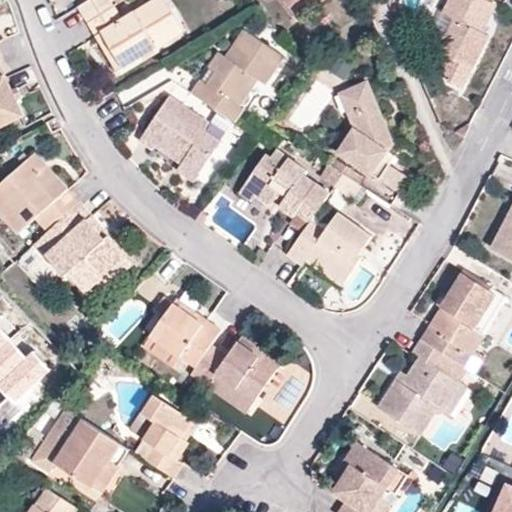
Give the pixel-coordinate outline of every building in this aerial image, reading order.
[(114,8),(109,0),(91,0),(81,7),(89,22),(114,8)] [(157,0),(122,21),(114,8),(89,22),(97,36),(106,31),(125,64),(143,54),(138,47),(152,39),(156,46),(185,29),(168,0),(157,0)] [(303,0),(280,0),(289,11),(303,0)] [(453,0),(445,16),(462,25),(457,34),(451,31),(448,36),(445,35),(437,51),(449,58),(443,67),(449,81),(462,87),(487,36),(482,34),(497,5),(490,2),(491,0),(453,0)] [(462,25),(445,16),(437,30),(445,35),(448,36),(451,31),(457,34),(462,25)] [(203,81),(194,94),(235,121),(244,107),(235,101),(251,75),(264,83),(282,54),(246,29),(234,46),(241,50),(233,61),(228,57),(220,53),(211,68),(218,72),(210,85),(203,81)] [(117,69),(125,64),(106,31),(97,36),(117,69)] [(143,54),(156,46),(152,39),(138,47),(143,54)] [(234,46),(228,57),(233,61),(241,50),(234,46)] [(0,129),(26,118),(7,79),(3,81),(0,75),(0,129)] [(370,82),(354,90),(363,110),(352,115),(359,130),(341,155),(400,192),(409,178),(390,166),(398,156),(392,151),(397,144),(370,82)] [(343,94),(352,115),(363,110),(354,90),(343,94)] [(154,148),(156,144),(160,138),(180,153),(177,158),(200,173),(226,134),(170,97),(141,139),(154,148)] [(156,144),(177,158),(180,153),(160,138),(156,144)] [(312,219),(331,193),(306,176),(309,171),(279,151),(272,159),(266,155),(249,181),(262,191),(257,197),(272,207),(282,193),(288,198),(282,207),(295,217),(298,214),(310,222),(312,219)] [(35,154),(29,160),(42,173),(48,167),(35,154)] [(196,179),(200,173),(177,158),(173,163),(196,179)] [(80,203),(48,167),(42,173),(29,160),(0,186),(0,214),(19,236),(38,219),(49,231),(80,203)] [(345,174),(331,165),(322,179),(335,188),(345,174)] [(361,185),(345,174),(335,188),(352,199),(361,185)] [(262,191),(249,181),(239,194),(252,203),(257,197),(262,191)] [(91,215),(80,203),(49,231),(36,242),(66,274),(70,270),(87,289),(126,254),(108,235),(103,239),(86,220),(91,215)] [(310,222),(287,253),(301,264),(306,258),(310,252),(348,279),(365,256),(360,252),(372,236),(340,211),(326,229),(312,219),(310,222)] [(108,235),(91,215),(86,220),(103,239),(108,235)] [(511,219),(510,223),(504,220),(490,246),(511,257),(511,219)] [(310,252),(306,258),(344,284),(348,279),(310,252)] [(134,263),(126,254),(87,289),(94,297),(134,263)] [(447,356),(463,367),(508,297),(466,270),(431,326),(422,340),(447,356)] [(204,324),(172,302),(163,295),(153,309),(162,316),(150,333),(180,356),(195,367),(212,343),(222,329),(208,319),(204,324)] [(204,324),(208,319),(176,296),(172,302),(204,324)] [(0,388),(13,403),(50,369),(33,351),(25,358),(0,330),(0,388)] [(180,356),(150,333),(143,343),(174,365),(180,356)] [(195,367),(189,376),(206,388),(217,373),(256,401),(278,370),(252,351),(256,345),(242,336),(229,355),(212,343),(195,367)] [(447,356),(422,340),(414,353),(420,357),(412,368),(407,377),(401,373),(379,407),(421,435),(439,409),(448,415),(467,387),(439,368),(447,356)] [(252,351),(278,370),(282,364),(256,345),(252,351)] [(407,377),(412,368),(407,364),(401,373),(407,377)] [(150,439),(150,440),(160,446),(151,460),(177,477),(187,461),(181,458),(192,439),(191,438),(184,435),(195,418),(159,394),(147,413),(161,422),(150,439)] [(58,463),(86,418),(68,407),(34,460),(52,472),(57,463),(58,463)] [(161,422),(147,413),(136,430),(150,439),(161,422)] [(58,463),(94,487),(123,442),(86,418),(58,463)] [(191,438),(201,422),(195,418),(184,435),(191,438)] [(160,446),(150,440),(140,453),(151,460),(160,446)] [(103,493),(132,448),(123,442),(94,487),(103,493)] [(372,511),(399,469),(391,464),(358,443),(346,461),(353,466),(343,481),(335,494),(347,502),(340,511),(372,511)] [(336,476),(343,481),(353,466),(346,461),(336,476)] [(511,511),(511,486),(508,485),(495,511),(511,511)] [(72,511),(77,507),(49,489),(30,511),(72,511)]
